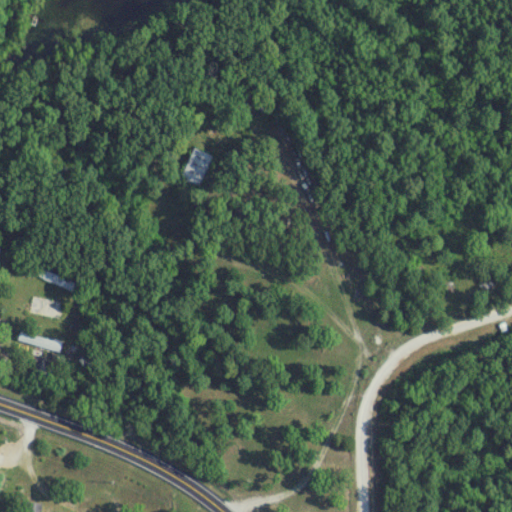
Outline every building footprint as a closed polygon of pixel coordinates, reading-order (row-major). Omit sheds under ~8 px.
[(181,177),(200,187),(215,158),(196,148),(181,177)] [(77,284),(43,270),(40,278),(74,292),(77,284)] [(63,345),(22,332),(19,341),(61,354),(63,345)] [(64,361),(48,352),(35,374),(51,383),(64,361)] [(27,511),(42,511),(42,504),(28,503),(27,511)]
